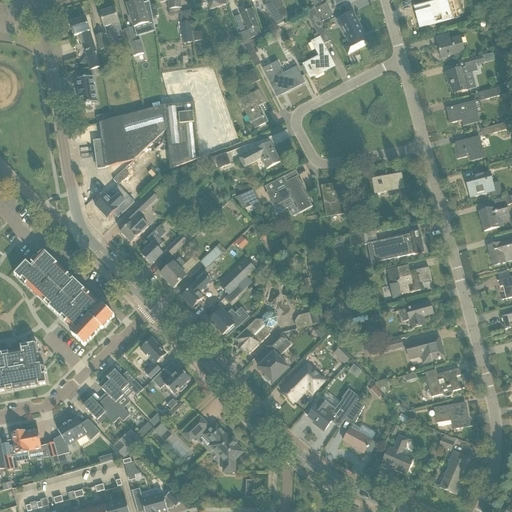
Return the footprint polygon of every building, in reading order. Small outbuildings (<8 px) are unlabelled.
[(159,0),(160,3),(168,1),(168,9),(169,9),(170,15),(180,14),(179,8),(182,7),(181,0),(159,0)] [(226,0),(206,0),(210,10),(228,4),(226,0)] [(277,10),(272,0),(264,4),(276,26),(283,22),(277,10)] [(279,0),(271,0),(272,0),(277,10),(283,7),(279,0)] [(420,27),(453,18),(448,0),(437,0),(438,2),(415,8),(417,8),(418,14),(421,13),(424,25),(420,26),(420,27)] [(142,1),(127,5),(134,28),(153,22),(155,30),(154,30),(154,31),(155,31),(153,18),(151,11),(149,2),(143,4),(142,1)] [(321,22),(332,16),(326,4),(315,9),(321,22)] [(121,31),(117,19),(114,9),(100,14),(104,28),(111,26),(114,38),(126,35),(125,30),(121,31)] [(249,40),(261,36),(252,9),(240,13),(249,40)] [(321,22),(315,9),(307,13),(317,34),(314,36),(316,39),(312,41),(319,56),(303,64),(310,78),(314,76),(314,77),(331,68),(328,62),(331,60),(323,45),(331,41),(321,22)] [(344,17),(336,21),(340,28),(341,27),(345,34),(343,35),(347,43),(343,45),(343,47),(348,56),(370,44),(366,35),(364,36),(353,13),(344,17)] [(85,18),(70,23),(74,36),(78,35),(81,44),(85,43),(86,46),(84,47),(86,55),(91,70),(99,67),(95,52),(96,52),(85,18)] [(184,44),(193,42),(190,28),(189,22),(180,24),(184,44)] [(193,27),(190,28),(193,42),(202,40),(201,33),(195,34),(193,27)] [(140,40),(136,41),(132,28),(125,30),(126,35),(133,57),(144,54),(140,40)] [(241,45),(248,43),(244,32),(238,34),(241,45)] [(107,47),(104,34),(96,36),(100,49),(107,47)] [(461,37),(450,39),(449,34),(436,38),(442,59),(448,57),(448,58),(465,54),(461,37)] [(256,49),(261,46),(257,38),(244,45),(250,57),(258,53),(256,49)] [(489,54),(483,56),(485,64),(491,62),(489,54)] [(477,65),(485,64),(483,56),(464,61),(466,68),(445,73),(448,82),(450,82),(453,93),(459,91),(459,93),(467,91),(463,75),(478,71),(477,65)] [(278,63),(263,70),(267,76),(273,88),(277,97),(304,83),(299,74),(296,67),(283,73),(281,69),(278,63)] [(252,83),(259,80),(254,69),(247,73),(252,83)] [(77,81),(78,90),(78,95),(79,95),(80,105),(80,106),(97,103),(97,102),(93,78),(93,77),(76,80),(76,81),(77,81)] [(194,102),(171,105),(169,88),(162,88),(164,106),(100,124),(102,141),(94,142),(97,169),(106,168),(115,166),(133,160),(166,130),(170,170),(200,158),(194,102)] [(499,96),(497,89),(497,88),(484,92),(486,99),(499,96)] [(264,103),(260,94),(258,91),(239,101),(251,123),(255,129),(266,123),(264,119),(264,118),(263,116),(262,117),(257,107),(264,103)] [(456,107),(447,110),(450,123),(462,120),(464,126),(473,123),(479,122),(477,115),(474,102),(456,107)] [(504,123),(491,127),(493,134),(506,130),(506,129),(504,123)] [(471,161),(485,158),(480,137),(455,144),(457,149),(455,150),(457,159),(467,156),(466,154),(469,153),(471,161)] [(272,147),(267,150),(264,146),(239,159),(244,168),(261,160),(266,170),(280,163),(272,147)] [(218,169),(231,165),(227,153),(214,158),(218,169)] [(124,170),(113,180),(118,187),(130,176),(124,170)] [(474,177),(465,179),(468,190),(470,189),(471,191),(470,192),(472,198),(481,196),(487,194),(488,197),(502,194),(499,183),(493,185),(490,173),(474,177)] [(409,187),(403,188),(401,174),(382,178),(382,177),(372,179),(375,195),(389,193),(390,198),(399,196),(400,202),(412,200),(409,187)] [(284,177),(265,187),(267,191),(268,193),(266,194),(274,208),(289,200),(290,199),(295,208),(296,210),(298,214),(300,213),(309,209),(312,207),(308,198),(309,198),(297,177),(287,182),(284,177)] [(347,214),(343,193),(341,183),(321,187),(327,217),(347,214)] [(241,209),(258,200),(253,189),(235,197),(241,209)] [(106,197),(96,207),(107,219),(113,213),(118,218),(134,203),(129,197),(124,202),(113,191),(106,197)] [(126,227),(120,233),(131,244),(141,234),(148,227),(138,217),(150,205),(145,200),(126,218),(131,223),(126,227)] [(489,210),(479,212),(484,232),(494,229),(500,228),(497,217),(509,213),(507,206),(507,205),(495,208),(489,210)] [(33,231),(37,227),(30,220),(26,224),(33,231)] [(351,235),(358,234),(356,223),(349,225),(351,235)] [(146,250),(141,255),(151,265),(158,258),(163,254),(158,249),(164,243),(160,240),(153,232),(147,239),(152,244),(150,246),(149,245),(145,249),(146,250)] [(417,254),(424,252),(420,233),(413,234),(411,234),(406,235),(406,236),(377,242),(367,244),(367,245),(369,255),(371,264),(415,254),(418,254),(417,254)] [(363,234),(349,236),(351,248),(365,245),(363,234)] [(187,242),(182,236),(181,235),(166,250),(172,256),(187,242)] [(241,236),(234,243),(241,249),(248,243),(241,236)] [(511,240),(488,247),(493,266),(511,261),(511,240)] [(192,269),(189,272),(194,277),(196,279),(201,275),(222,254),(223,254),(217,248),(201,263),(200,261),(192,269)] [(26,263),(14,275),(21,281),(23,279),(27,283),(25,285),(68,326),(74,332),(72,334),(72,335),(84,347),(95,335),(101,329),(102,330),(114,317),(102,305),(101,306),(95,300),(89,295),(87,297),(82,293),(84,291),(85,291),(43,251),(36,258),(37,259),(37,258),(39,260),(34,265),(32,263),(31,263),(33,266),(31,268),(29,265),(26,263)] [(168,268),(161,275),(173,289),(186,277),(186,276),(180,270),(186,264),(180,257),(168,268)] [(255,270),(247,261),(229,278),(238,286),(255,270)] [(408,267),(409,267),(408,266),(387,271),(390,286),(393,299),(402,297),(402,295),(411,293),(413,293),(413,292),(421,291),(420,290),(419,290),(418,283),(431,280),(431,281),(432,281),(429,268),(415,271),(415,273),(409,274),(408,267)] [(191,289),(182,298),(193,309),(193,308),(194,308),(194,309),(195,309),(199,306),(198,305),(197,304),(201,301),(203,299),(200,294),(207,287),(211,283),(209,281),(202,274),(196,279),(197,280),(191,286),(192,287),(192,288),(191,289)] [(502,300),(511,297),(511,277),(497,281),(497,282),(499,281),(500,287),(503,287),(506,299),(502,300)] [(243,292),(238,287),(224,300),(229,305),(243,292)] [(422,317),(433,314),(430,303),(401,311),(404,323),(410,321),(412,329),(424,325),(422,317)] [(380,317),(393,314),(391,306),(372,312),(375,321),(380,320),(380,317)] [(217,314),(210,321),(214,326),(215,325),(223,334),(222,334),(223,335),(225,333),(228,337),(243,323),(235,314),(232,310),(228,313),(224,308),(222,310),(217,314)] [(296,329),(312,325),(309,313),(298,316),(295,322),(296,329)] [(277,318),(273,314),(267,314),(262,318),(262,320),(255,320),(235,340),(239,344),(237,348),(241,352),(245,351),(249,355),(270,335),(270,328),(273,328),(277,324),(277,318)] [(511,314),(502,317),(505,330),(511,328),(511,332),(511,314)] [(286,340),(287,340),(281,334),(267,347),(273,354),(259,369),(266,376),(264,378),(269,383),(271,381),(273,383),(288,369),(278,358),(291,345),(286,340)] [(141,350),(155,365),(145,374),(151,380),(161,370),(156,365),(166,355),(156,345),(157,344),(152,338),(147,343),(147,344),(141,350)] [(440,358),(444,357),(439,338),(405,347),(409,361),(421,358),(423,366),(432,363),(432,361),(440,359),(440,358)] [(385,352),(403,347),(401,340),(383,344),(385,352)] [(39,355),(37,344),(26,346),(26,347),(22,347),(21,347),(22,351),(21,351),(17,352),(17,351),(16,352),(14,352),(10,353),(2,355),(2,354),(1,354),(1,355),(0,355),(0,392),(47,384),(44,371),(44,369),(44,368),(41,368),(40,366),(41,365),(40,358),(39,358),(39,356),(39,355)] [(283,390),(281,392),(292,403),(294,401),(302,393),(307,387),(312,393),(324,381),(308,365),(305,367),(306,368),(283,391),(283,390)] [(435,370),(424,373),(429,390),(427,391),(426,393),(426,395),(427,396),(429,397),(431,397),(431,398),(442,395),(443,395),(443,396),(444,396),(444,397),(445,397),(446,397),(447,397),(448,397),(449,397),(449,396),(450,396),(450,395),(451,395),(451,394),(452,394),(452,393),(452,392),(460,390),(456,377),(460,376),(459,369),(449,372),(437,375),(435,370)] [(152,381),(160,390),(165,386),(174,396),(178,393),(180,392),(181,393),(187,387),(186,385),(190,381),(180,370),(171,378),(164,370),(152,381)] [(115,371),(107,379),(125,398),(126,398),(121,393),(128,387),(137,396),(140,393),(143,390),(127,373),(121,378),(115,371)] [(405,382),(417,379),(415,373),(404,376),(405,382)] [(119,418),(123,422),(130,416),(119,404),(125,398),(107,379),(109,382),(102,389),(108,396),(103,401),(119,418)] [(385,381),(375,384),(376,385),(380,389),(384,393),(385,394),(389,391),(385,381)] [(376,385),(371,389),(375,394),(380,389),(376,385)] [(322,399),(308,417),(317,424),(316,426),(324,431),(331,422),(338,427),(359,398),(349,390),(342,399),(343,400),(335,410),(322,399)] [(113,424),(119,418),(103,401),(98,405),(92,399),(83,407),(100,424),(107,418),(113,424)] [(173,400),(169,404),(173,408),(177,404),(173,400)] [(356,402),(346,417),(356,422),(364,406),(357,402),(356,402)] [(469,417),(467,418),(465,404),(433,409),(436,423),(450,421),(452,430),(470,427),(469,417)] [(158,415),(154,418),(158,423),(162,419),(158,415)] [(81,426),(77,418),(67,424),(77,441),(86,436),(91,441),(100,433),(88,421),(85,423),(81,426)] [(67,424),(57,429),(61,437),(57,439),(53,440),(58,457),(70,453),(68,447),(77,441),(67,424)] [(190,442),(201,432),(193,424),(182,434),(190,442)] [(348,432),(343,441),(356,448),(355,450),(363,454),(367,448),(368,448),(372,440),(375,435),(376,433),(362,426),(361,428),(353,424),(350,428),(348,432)] [(161,437),(167,431),(162,425),(155,431),(161,437)] [(395,436),(399,428),(395,425),(390,433),(395,436)] [(228,435),(226,436),(216,426),(212,430),(211,428),(203,435),(214,447),(212,448),(224,460),(223,473),(235,473),(235,461),(243,453),(236,446),(237,444),(233,439),(233,440),(228,435)] [(41,447),(38,430),(25,432),(29,453),(29,452),(41,450),(41,447)] [(7,444),(1,445),(4,458),(7,471),(14,469),(11,456),(16,455),(29,453),(25,432),(12,434),(14,446),(8,447),(7,444)] [(135,434),(124,446),(126,447),(120,453),(124,457),(125,458),(133,450),(142,441),(135,434)] [(403,453),(408,440),(398,436),(392,449),(389,447),(381,465),(381,466),(380,467),(388,471),(389,469),(407,477),(412,465),(415,459),(403,453)] [(451,451),(454,443),(441,438),(438,446),(451,451)] [(58,457),(54,443),(47,445),(50,459),(58,457)] [(470,459),(460,455),(453,452),(438,487),(456,495),(460,487),(458,486),(470,459)] [(156,511),(152,498),(142,500),(139,489),(132,491),(137,511),(140,511),(144,511),(156,511)] [(176,508),(182,502),(172,492),(165,497),(166,498),(164,498),(163,495),(152,498),(156,511),(167,511),(167,510),(172,509),(174,506),(176,508)] [(129,511),(126,501),(115,504),(117,511),(129,511)] [(93,505),(94,507),(95,511),(106,511),(105,507),(104,502),(93,505)]
